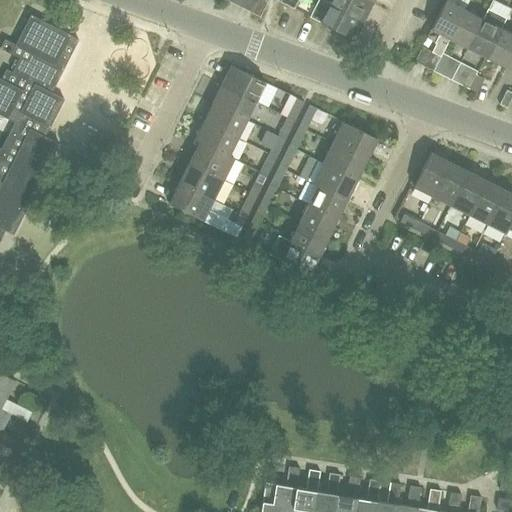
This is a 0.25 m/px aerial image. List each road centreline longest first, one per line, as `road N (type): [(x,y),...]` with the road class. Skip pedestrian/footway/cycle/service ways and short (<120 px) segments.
road 1 (residential): [(363,84),(206,28)]
road 2 (residential): [(133,177),(206,28)]
road 3 (residential): [(359,253),(430,110)]
